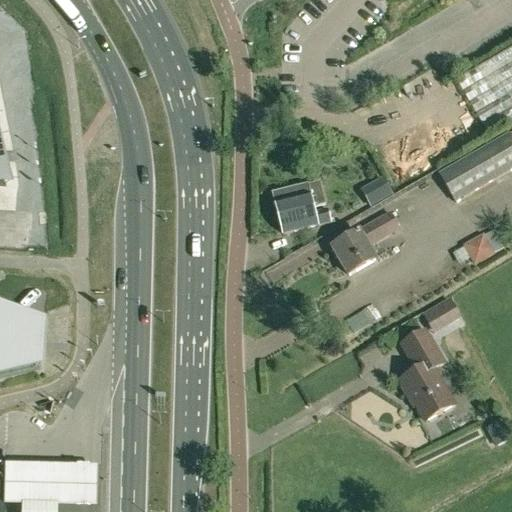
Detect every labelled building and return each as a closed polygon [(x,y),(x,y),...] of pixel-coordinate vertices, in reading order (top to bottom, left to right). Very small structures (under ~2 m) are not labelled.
[(489,140),(510,127),(511,126),(511,51),(477,71),(456,84),(489,140)] [(511,140),(509,136),(440,176),(456,204),(511,171),(511,140)] [(382,180),(362,192),(372,208),(392,196),(382,180)] [(315,213),(311,197),(310,195),(309,187),(273,196),(283,237),(318,228),(331,224),(328,210),(315,213)] [(333,250),(349,278),(375,263),(367,249),(399,231),(391,216),(359,234),(360,235),(333,250)] [(500,235),(464,253),(473,272),(510,254),(500,235)] [(445,305),(428,315),(435,325),(451,316),(445,305)] [(0,376),(33,369),(36,323),(0,308),(0,376)] [(426,333),(402,347),(417,374),(399,384),(410,402),(413,401),(426,424),(455,408),(434,373),(445,367),(426,333)] [(511,440),(511,433),(506,422),(487,432),(495,449),(511,440)]
